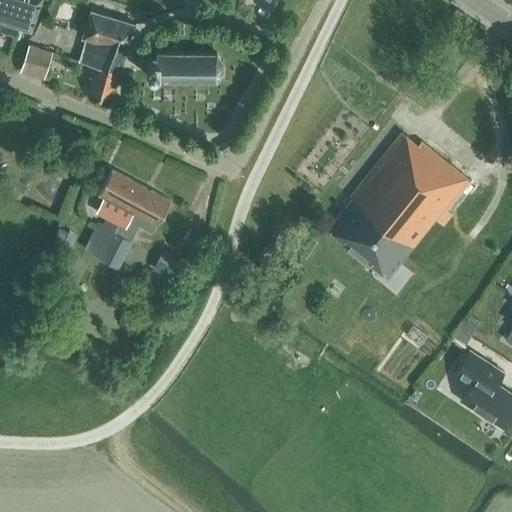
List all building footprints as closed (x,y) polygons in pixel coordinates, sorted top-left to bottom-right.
[(0,0),(0,29),(16,34),(18,30),(22,31),(24,27),(31,29),(40,0),(0,0)] [(104,63),(121,69),(136,24),(91,9),(83,36),(86,37),(79,59),(97,65),(103,67),(104,63)] [(54,51),(41,47),(29,43),(21,69),(33,73),(45,77),(54,51)] [(217,79),(223,71),(223,60),(217,52),(156,51),(156,55),(148,55),(148,60),(148,72),(148,75),(156,75),(156,79),(217,79)] [(111,99),(121,69),(104,63),(103,67),(97,65),(88,92),(111,99)] [(477,182),(469,175),(467,177),(421,140),(418,143),(402,131),(350,196),(352,197),(328,227),(388,276),(458,189),(466,196),(477,182)] [(223,150),(234,143),(231,137),(219,144),(223,150)] [(171,200),(141,184),(112,168),(98,192),(103,195),(95,210),(113,220),(109,227),(102,223),(87,248),(98,254),(98,253),(118,263),(139,224),(153,232),(157,223),(158,223),(171,200)] [(63,250),(70,230),(60,226),(52,246),(63,250)] [(178,279),(187,261),(165,250),(156,268),(178,279)] [(471,316),(463,329),(471,334),(479,320),(471,316)] [(459,327),(452,338),(464,346),(471,335),(459,327)] [(504,371),(470,349),(455,372),(472,383),(462,398),(502,424),(511,408),(511,392),(496,382),(504,371)]
